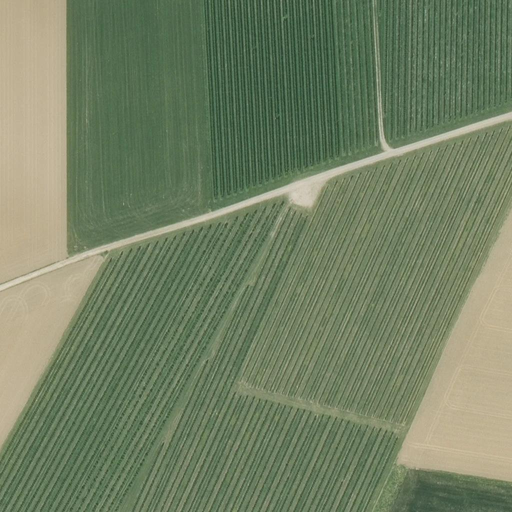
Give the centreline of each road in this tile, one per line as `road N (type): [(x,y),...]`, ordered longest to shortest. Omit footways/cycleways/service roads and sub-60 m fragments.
road 1 (track): [(0,288),(511,115)]
road 2 (track): [(0,452),(106,248)]
